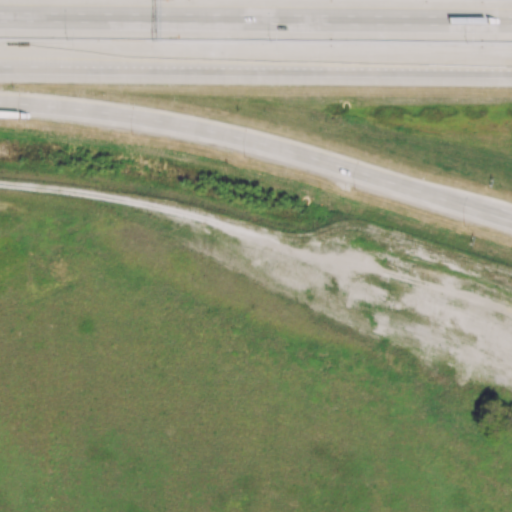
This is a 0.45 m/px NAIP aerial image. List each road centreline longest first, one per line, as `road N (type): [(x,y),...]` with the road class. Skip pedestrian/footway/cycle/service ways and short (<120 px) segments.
road 1 (motorway): [(0,11),(511,17)]
road 2 (motorway): [(0,65),(511,68)]
road 3 (motorway): [(0,101),(194,126),(493,214)]
